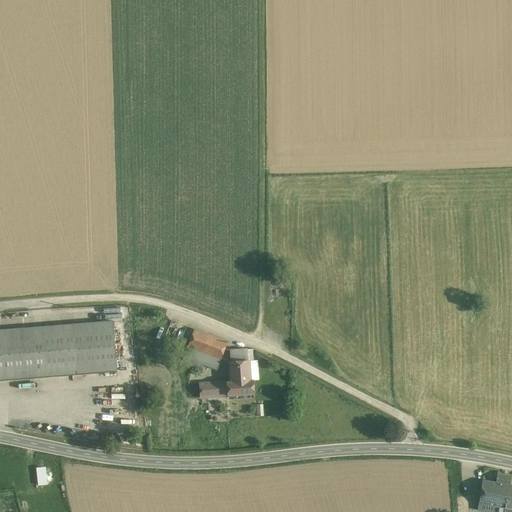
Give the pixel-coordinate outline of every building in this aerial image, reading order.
[(112,321),(0,329),(0,380),(116,372),(112,321)] [(227,342),(194,329),(187,347),(221,360),(227,342)] [(244,349),(230,350),(230,362),(244,361),(244,349)] [(230,362),(231,382),(250,381),(249,361),(244,361),(230,362)] [(231,382),(227,382),(228,396),(254,394),(253,381),(250,381),(231,382)] [(227,382),(201,384),(201,397),(228,396),(227,382)] [(47,485),(47,470),(37,470),(37,485),(47,485)] [(496,483),(482,481),(478,504),(504,508),(509,485),(511,476),(497,474),(496,483)] [(464,496),(457,497),(458,511),(468,511),(467,496),(464,496)]
